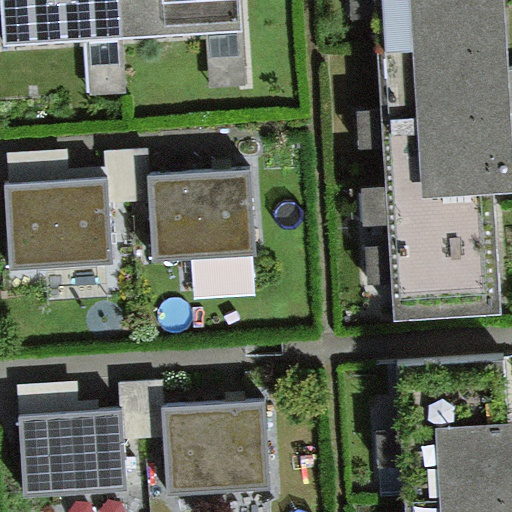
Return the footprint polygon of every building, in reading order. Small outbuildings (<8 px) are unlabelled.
[(116,0),(0,0),(0,42),(81,38),(82,65),(121,63),(119,36),(116,0)] [(233,0),(116,0),(119,36),(200,32),(202,60),(237,58),(233,0)] [(484,0),(349,0),(350,19),(379,17),(382,106),(358,107),(360,146),(385,145),(387,186),(364,187),(365,219),(389,218),(390,241),(367,242),(368,278),(394,277),(395,312),(496,308),(484,0)] [(102,177),(103,208),(149,206),(147,173),(146,146),(100,148),(102,177)] [(245,168),(147,173),(149,206),(151,257),(249,252),(245,168)] [(102,177),(6,182),(10,265),(106,261),(103,208),(102,177)] [(508,511),(503,353),(396,356),(398,428),(371,429),(372,470),(401,469),(402,511),(508,511)] [(118,410),(119,441),(165,439),(163,406),(162,379),(116,381),(118,410)] [(262,402),(163,406),(165,439),(167,490),(265,485),(262,402)] [(118,410),(23,415),(26,498),(122,494),(119,441),(118,410)]
